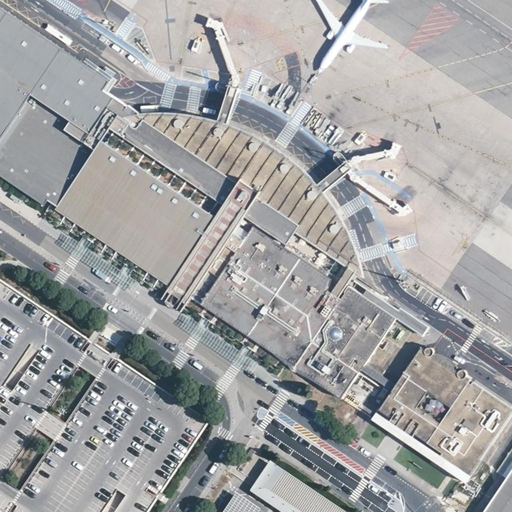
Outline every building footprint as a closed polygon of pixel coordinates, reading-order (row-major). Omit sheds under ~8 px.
[(117,115),(121,117),(138,114),(138,112),(109,92),(117,80),(113,78),(116,73),(105,66),(102,70),(86,58),(82,62),(0,7),(0,73),(30,96),(70,122),(64,129),(94,149),(101,140),(108,129),(117,115)] [(0,140),(30,96),(0,73),(0,140)] [(230,84),(217,120),(228,124),(240,87),(230,84)] [(56,207),(55,210),(91,234),(112,249),(132,262),(169,287),(161,299),(165,302),(167,306),(170,308),(174,308),(181,312),(191,299),(212,313),(254,341),(339,397),(361,370),(365,364),(396,319),(423,336),(428,328),(400,309),(399,311),(352,278),(356,274),(363,276),(360,267),(355,251),(347,232),(343,223),(337,212),(329,201),(323,192),(317,185),(311,178),(304,170),(295,162),(287,155),(280,150),(273,146),(266,142),(258,137),(249,132),(236,127),(228,124),(217,120),(206,118),(193,115),(178,113),(164,113),(149,113),(138,114),(121,117),(117,115),(108,129),(222,206),(214,217),(101,140),(94,149),(64,129),(70,122),(30,96),(0,140),(0,176),(44,206),(47,201),(56,207)] [(348,160),(317,185),(323,192),(354,167),(348,160)] [(397,384),(365,364),(361,370),(392,391),(378,410),(391,418),(389,421),(412,437),(414,435),(432,447),(442,453),(441,456),(471,476),(511,415),(511,407),(474,382),(472,385),(468,383),(471,379),(466,376),(466,375),(466,374),(465,372),(465,371),(463,370),(462,370),(460,370),(459,371),(456,364),(450,360),(444,356),(434,353),(434,351),(433,350),(432,349),(431,348),(430,347),(429,347),(428,347),(427,347),(425,348),(424,349),(420,348),(397,384)] [(301,511),(269,490),(283,470),(269,461),(249,490),(273,506),(280,511),(301,511)] [(344,511),(283,470),(269,490),(301,511),(344,511)] [(511,511),(511,471),(484,511),(511,511)] [(257,511),(259,510),(235,494),(222,511),(257,511)]
